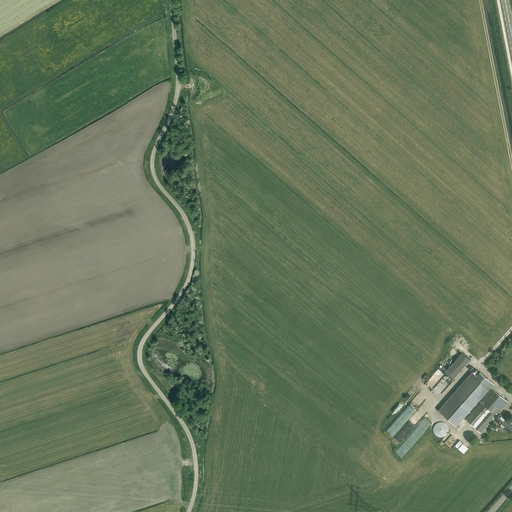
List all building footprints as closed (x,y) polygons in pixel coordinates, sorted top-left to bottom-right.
[(462,353),(446,372),(453,378),(470,360),(462,353)] [(456,426),(479,401),(481,402),(465,420),(481,433),(493,419),(498,414),(508,402),(491,387),(490,388),(472,372),(454,392),(438,411),(456,426)] [(447,387),(448,388),(452,383),(445,377),(440,381),(442,383),(437,388),(441,392),(447,387)] [(442,402),(461,381),(459,379),(440,401),(442,402)] [(394,451),(401,458),(428,426),(422,420),(427,413),(420,407),(393,438),(400,444),(394,451)] [(499,415),(498,414),(493,419),(497,422),(510,434),(511,431),(511,425),(499,414),(499,415)] [(433,430),(434,433),(435,435),(437,437),(440,437),(443,437),(445,436),(447,434),(448,432),(449,429),(448,426),(446,424),(444,423),(442,422),(439,422),(437,423),(435,425),(433,427),(433,430)]
